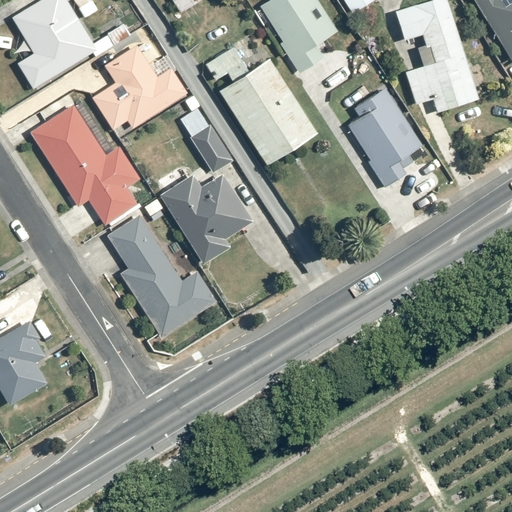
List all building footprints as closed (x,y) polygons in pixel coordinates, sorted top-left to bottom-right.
[(98,49),(68,0),(38,0),(14,15),(37,53),(21,63),(35,86),(98,49)] [(174,0),(181,12),(201,0),(174,0)] [(338,29),(320,0),(265,0),(260,3),(299,70),(324,55),(316,42),(338,29)] [(342,0),(352,15),(376,0),(342,0)] [(480,97),(448,0),(427,0),(397,10),(406,38),(425,32),(428,43),(418,47),(423,65),(405,70),(416,103),(435,97),(440,110),(480,97)] [(511,0),(463,0),(460,2),(473,21),(484,14),(511,58),(511,0)] [(163,73),(140,39),(106,63),(118,80),(93,97),(115,129),(129,119),(134,127),(187,91),(172,67),(163,73)] [(251,70),(234,43),(204,62),(269,164),(319,132),(271,57),(251,70)] [(385,87),(355,107),(360,115),(346,125),(386,187),(409,172),(401,160),(424,146),(385,87)] [(107,154),(75,103),(32,130),(80,207),(90,200),(105,224),(137,203),(126,187),(140,178),(120,146),(107,154)] [(233,159),(199,106),(179,119),(212,172),(233,159)] [(255,220),(223,170),(202,184),(194,173),(161,194),(204,263),(231,246),(226,238),(255,220)] [(182,280),(141,214),(108,235),(123,259),(116,263),(162,336),(217,302),(197,271),(182,280)] [(0,383),(12,404),(49,382),(37,363),(49,356),(38,339),(43,336),(31,317),(0,335),(0,383)]
